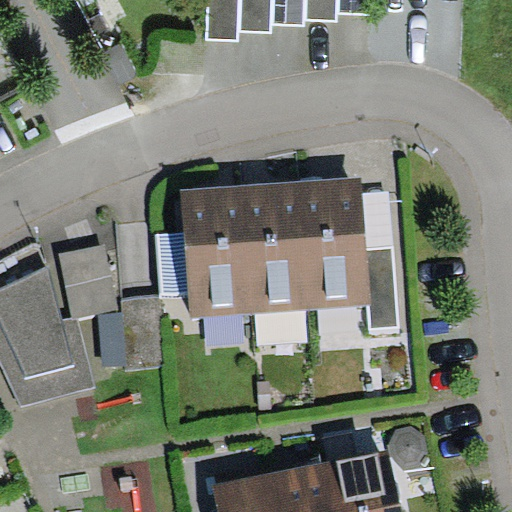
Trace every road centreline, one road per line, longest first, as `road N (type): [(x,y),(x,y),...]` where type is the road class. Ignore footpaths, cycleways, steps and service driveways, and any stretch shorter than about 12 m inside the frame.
road 1 (residential): [(126,139),(335,89),(408,97),(452,124),(485,182),(511,374)]
road 2 (residential): [(45,0),(126,139)]
road 3 (residential): [(0,204),(126,139)]
